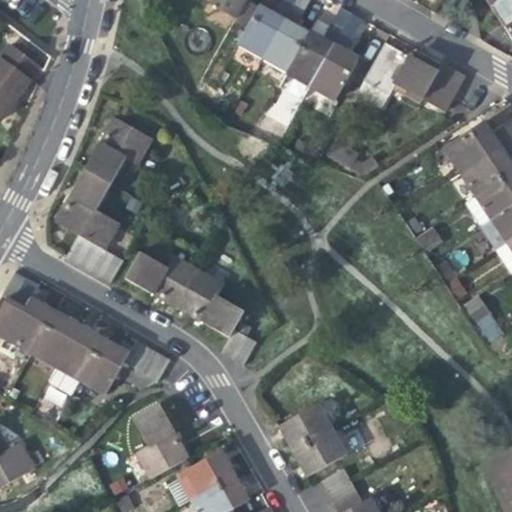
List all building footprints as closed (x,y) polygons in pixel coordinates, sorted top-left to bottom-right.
[(214,0),(212,5),(237,19),(247,0),(214,0)] [(281,0),(275,12),(286,19),(297,0),(281,0)] [(297,0),(286,19),(297,25),(311,0),(297,0)] [(511,0),(486,0),(502,24),(511,16),(511,0)] [(263,60),(286,19),(275,12),(270,10),(261,5),(238,46),(263,60)] [(324,40),(334,46),(351,15),(341,10),(324,40)] [(351,15),(334,46),(346,52),(363,22),(351,15)] [(511,16),(502,24),(511,37),(511,38),(511,16)] [(297,25),(286,19),(263,60),(286,73),(310,32),(303,28),(297,25)] [(310,87),(334,46),(324,40),(318,37),(310,32),(286,73),(310,87)] [(424,101),(440,73),(397,50),(385,43),(356,94),(383,109),(390,96),(396,86),(424,101)] [(39,68),(10,46),(0,59),(0,119),(21,92),(39,68)] [(346,52),(334,46),(310,87),(334,101),(358,59),(352,56),(346,52)] [(467,77),(444,65),(440,73),(424,101),(446,114),(467,77)] [(440,124),(446,114),(424,101),(396,86),(390,96),(440,124)] [(99,145),(85,171),(111,185),(126,159),(139,166),(153,140),(114,119),(99,145)] [(511,124),(493,136),(501,148),(511,140),(511,124)] [(462,173),(501,148),(493,136),(491,132),(485,125),(447,150),(462,173)] [(511,140),(501,148),(508,159),(511,156),(511,140)] [(330,157),(351,168),(356,158),(358,154),(337,143),(330,157)] [(511,164),(508,159),(501,148),(462,173),(477,197),(511,173),(511,164)] [(451,180),(462,173),(447,150),(436,157),(451,180)] [(363,161),(356,158),(351,168),(364,175),(378,165),(373,156),(363,161)] [(56,223),(78,235),(90,242),(101,248),(106,250),(120,225),(96,212),(111,185),(85,171),(72,194),(56,223)] [(483,226),(511,206),(511,173),(477,197),(467,203),(483,226)] [(511,206),(483,226),(498,250),(508,244),(511,240),(511,206)] [(426,252),(442,241),(432,226),(416,237),(426,252)] [(66,257),(78,263),(90,242),(78,235),(66,257)] [(78,263),(89,269),(101,248),(90,242),(78,263)] [(89,269),(100,276),(112,254),(106,250),(101,248),(89,269)] [(124,261),(112,254),(100,276),(112,282),(124,261)] [(125,280),(154,295),(168,269),(140,254),(125,280)] [(175,258),(168,269),(154,295),(167,302),(178,309),(199,271),(175,258)] [(192,316),(204,323),(218,298),(225,286),(199,271),(178,309),(192,316)] [(15,273),(0,298),(0,299),(3,302),(11,306),(13,307),(28,280),(15,273)] [(50,296),(37,288),(32,297),(45,304),(50,296)] [(32,297),(23,313),(6,342),(31,356),(32,354),(57,311),(50,307),(45,304),(32,297)] [(244,312),(218,298),(204,323),(230,337),(234,330),(244,312)] [(468,308),(475,319),(486,312),(479,301),(468,308)] [(3,302),(0,307),(0,312),(5,316),(11,306),(3,302)] [(0,338),(6,342),(23,313),(13,307),(11,306),(5,316),(0,312),(0,338)] [(56,369),(81,324),(69,317),(57,311),(32,354),(31,356),(56,370),(56,369)] [(81,324),(56,369),(79,381),(82,383),(107,338),(95,332),(81,324)] [(220,354),(232,361),(245,336),(234,330),(230,337),(220,354)] [(257,343),(245,336),(232,361),(244,367),(257,343)] [(119,404),(156,383),(146,378),(137,372),(123,364),(130,352),(120,346),(107,338),(82,383),(119,404)] [(136,341),(130,352),(123,364),(137,372),(150,349),(136,341)] [(159,354),(150,349),(137,372),(146,378),(159,354)] [(169,360),(159,354),(146,378),(156,383),(157,382),(169,360)] [(73,391),(79,381),(56,369),(56,370),(51,379),(73,391)] [(149,446),(175,432),(160,405),(134,419),(149,446)] [(287,442),(293,454),(334,431),(320,406),(279,429),(287,442)] [(348,456),(334,431),(293,454),(301,467),(307,479),(348,456)] [(183,448),(175,432),(149,446),(137,453),(152,479),(189,458),(183,448)] [(0,489),(35,470),(20,444),(0,454),(0,489)] [(181,473),(195,498),(236,475),(230,465),(222,450),(181,473)] [(321,483),(328,495),(351,482),(344,471),(321,483)] [(195,498),(202,511),(228,511),(232,510),(249,500),(242,487),(236,475),(195,498)] [(328,495),(334,506),(357,493),(351,482),(328,495)] [(334,506),(337,511),(348,511),(363,504),(357,493),(334,506)] [(379,511),(372,499),(363,504),(348,511),(379,511)]
